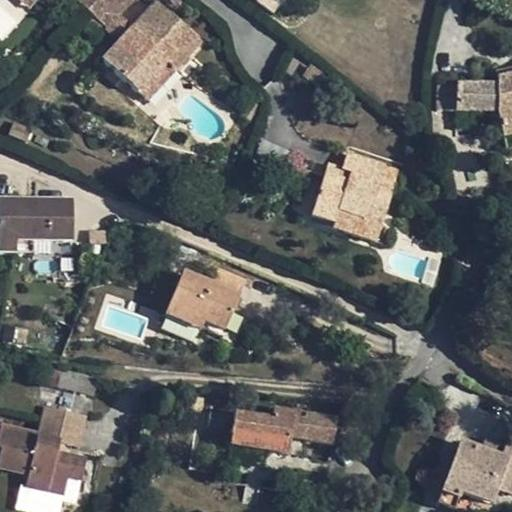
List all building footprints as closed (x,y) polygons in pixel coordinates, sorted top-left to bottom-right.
[(16,0),(26,9),(35,0),(34,0),(16,0)] [(72,0),(85,11),(95,0),(72,0)] [(95,0),(85,11),(103,29),(115,16),(128,0),(95,0)] [(269,0),(255,0),(270,13),(276,5),(269,0)] [(164,64),(172,71),(198,42),(155,3),(130,30),(119,43),(101,63),(136,94),(164,64)] [(130,30),(115,16),(103,29),(119,43),(130,30)] [(145,102),(172,71),(164,64),(136,94),(145,102)] [(511,70),(493,74),(495,80),(511,76),(511,70)] [(511,76),(495,80),(495,87),(493,111),(493,113),(501,136),(511,133),(511,76)] [(493,111),(495,87),(440,86),(439,111),(493,111)] [(344,156),(339,171),(347,174),(345,183),(322,176),(310,215),(332,222),(336,212),(379,224),(388,195),(375,192),(382,167),(344,156)] [(325,167),(322,176),(345,183),(347,174),(339,171),(325,167)] [(0,254),(31,254),(31,242),(69,242),(70,204),(0,202),(0,254)] [(374,242),(379,224),(336,212),(332,222),(330,229),(374,242)] [(216,268),(208,287),(236,299),(244,281),(216,268)] [(236,299),(208,287),(180,275),(162,316),(199,332),(202,323),(222,331),(236,299)] [(52,402),(55,388),(58,371),(41,368),(35,398),(52,402)] [(58,371),(55,388),(91,397),(95,380),(58,371)] [(200,397),(190,397),(190,409),(200,410),(200,397)] [(233,413),(228,445),(286,456),(289,438),(331,444),(334,418),(271,408),(269,419),(233,413)] [(227,431),(229,415),(208,412),(206,429),(227,431)] [(50,474),(66,477),(78,480),(82,461),(55,455),(58,444),(35,438),(36,435),(0,426),(0,468),(26,475),(23,486),(46,492),(50,474)] [(497,460),(477,452),(457,445),(434,505),(450,511),(488,511),(496,490),(511,497),(511,436),(507,435),(502,447),(497,460)] [(482,439),(477,452),(497,460),(502,447),(482,439)] [(62,496),(66,477),(50,474),(46,492),(62,496)]
